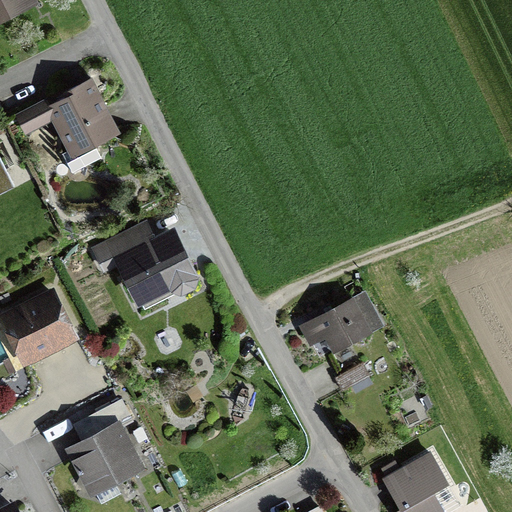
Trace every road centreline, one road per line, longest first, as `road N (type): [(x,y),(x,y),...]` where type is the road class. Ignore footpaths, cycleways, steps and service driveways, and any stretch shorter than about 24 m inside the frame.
road 1 (residential): [(328,454),(110,26)]
road 2 (track): [(511,203),(247,305)]
road 3 (residential): [(328,454),(222,511)]
